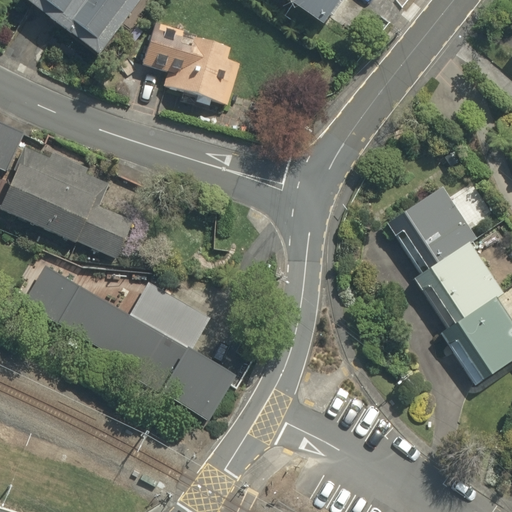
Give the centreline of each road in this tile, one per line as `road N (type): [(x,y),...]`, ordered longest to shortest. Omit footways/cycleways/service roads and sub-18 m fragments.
road 1 (residential): [(0,89),(311,202)]
road 2 (residential): [(455,0),(340,147),(311,202)]
road 3 (residential): [(449,511),(273,397)]
road 4 (residential): [(311,202),(293,342),(273,397)]
road 5 (residential): [(273,397),(196,511)]
